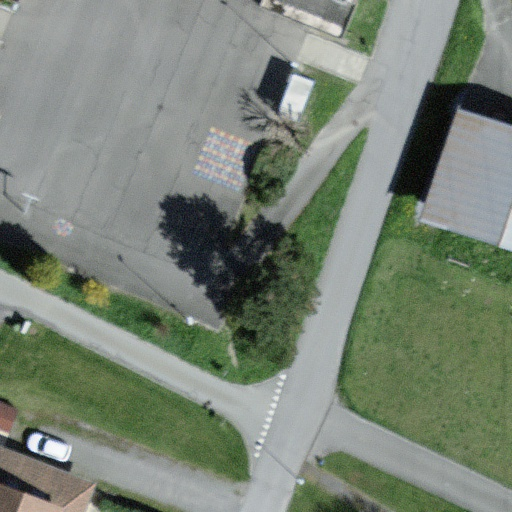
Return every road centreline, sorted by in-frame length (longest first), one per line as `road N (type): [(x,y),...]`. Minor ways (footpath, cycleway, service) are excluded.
road 1 (residential): [(295,414),(436,0)]
road 2 (residential): [(0,282),(270,412),(295,414)]
